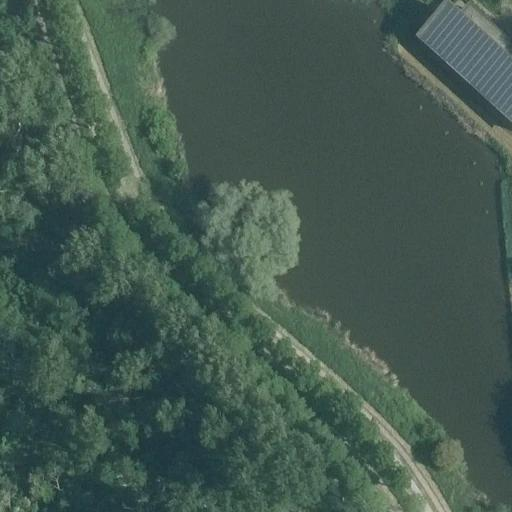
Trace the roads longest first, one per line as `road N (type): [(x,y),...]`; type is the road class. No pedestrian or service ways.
road 1 (unknown): [(67,0),(111,127),(162,219),(232,296),(378,429),(440,511)]
road 2 (tertiary): [(383,511),(326,445),(116,245),(84,185),(16,0)]
